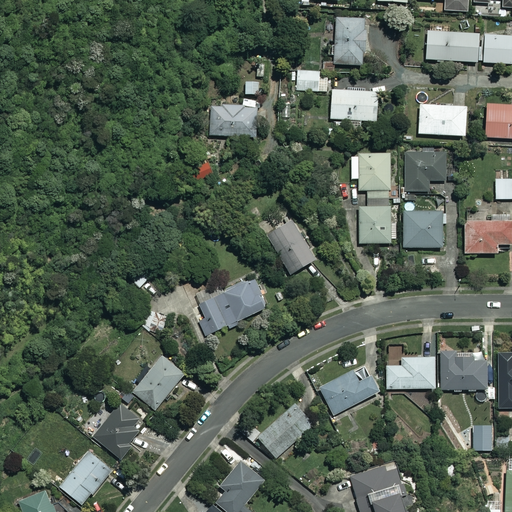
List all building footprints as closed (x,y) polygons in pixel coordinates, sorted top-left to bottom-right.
[(415,0),(416,0),(447,2),(446,11),(470,13),(470,0),(415,0)] [(511,0),(474,0),(475,4),(491,3),(491,0),(504,0),(504,9),(511,8),(511,0)] [(337,33),(337,46),(332,46),(332,56),(337,56),(337,65),(367,66),(368,19),(337,18),(337,24),(328,24),(328,33),(337,33)] [(485,63),(486,35),(429,33),(428,61),(485,63)] [(511,36),(486,35),(485,63),(511,64),(511,36)] [(321,72),(299,72),(299,92),(330,92),(330,78),(321,78),(321,72)] [(261,95),(261,83),(247,83),(247,96),(261,95)] [(383,94),(334,91),(333,120),(381,123),(383,94)] [(511,106),(489,105),(487,138),(511,139),(511,106)] [(469,108),(421,106),(419,135),(468,137),(469,108)] [(258,137),(259,110),(247,110),(247,108),(212,107),(211,136),(258,137)] [(448,182),(448,153),(407,153),(407,194),(431,194),(431,182),(448,182)] [(392,155),(360,155),(360,158),(353,158),(353,179),(361,179),(361,191),(369,191),(369,208),(360,208),(361,244),(397,244),(397,206),(393,206),(392,155)] [(511,179),(497,180),(497,200),(511,199),(511,179)] [(445,213),(404,213),(404,248),(445,249),(445,213)] [(318,261),(294,222),(268,237),(292,277),(318,261)] [(511,222),(466,223),(466,255),(499,255),(499,246),(511,245),(511,222)] [(151,280),(143,270),(132,280),(141,289),(151,280)] [(269,310),(256,280),(200,303),(207,320),(201,322),(206,336),(269,310)] [(482,353),(443,353),(442,390),(489,391),(489,361),(482,361),(482,353)] [(511,354),(499,354),(501,410),(511,409),(511,354)] [(138,378),(143,383),(135,393),(157,411),(187,375),(165,356),(155,369),(149,365),(138,378)] [(388,367),(388,390),(437,390),(437,359),(404,359),(404,367),(388,367)] [(371,379),(365,368),(322,390),(334,416),(382,392),(375,377),(371,379)] [(143,421),(124,403),(93,435),(121,462),(134,447),(132,444),(144,432),(138,427),(143,421)] [(317,426),(298,405),(260,438),(279,459),(317,426)] [(469,428),(464,419),(453,425),(459,435),(469,428)] [(493,427),(474,427),(474,451),(493,451),(493,427)] [(115,472),(92,452),(62,486),(84,506),(115,472)] [(241,511),(267,481),(244,461),(222,487),(226,491),(217,502),(228,511),(241,511)] [(409,511),(396,465),(352,477),(361,511),(377,511),(378,511),(377,511),(409,511)] [(57,511),(49,491),(20,503),(23,511),(57,511)]
